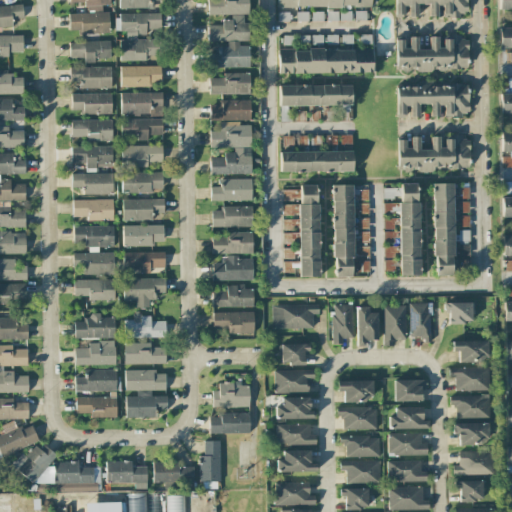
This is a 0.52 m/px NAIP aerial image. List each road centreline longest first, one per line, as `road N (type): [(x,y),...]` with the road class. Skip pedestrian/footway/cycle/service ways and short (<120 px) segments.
road 1 (residential): [(42,0),(52,415),(66,435),(81,438),(164,438),(186,425)]
road 2 (residential): [(186,425),(185,0)]
road 3 (residential): [(438,511),(436,389),(430,370),(412,360),(325,373),(326,511)]
road 4 (residential): [(270,288),(265,0)]
road 5 (residential): [(483,281),(479,0)]
road 6 (residential): [(483,281),(270,288)]
